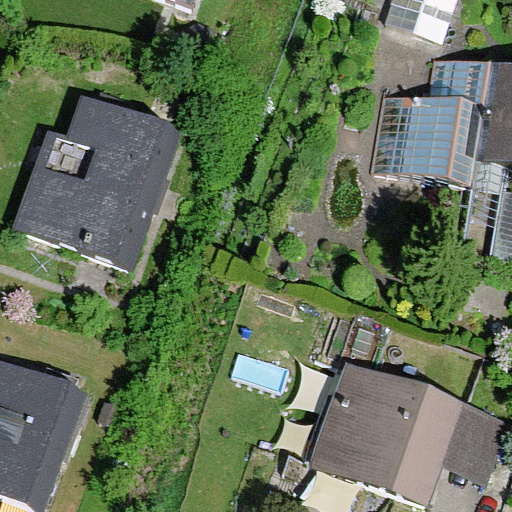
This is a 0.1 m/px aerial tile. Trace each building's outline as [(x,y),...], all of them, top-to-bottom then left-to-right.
[(401,0),(393,49),(454,61),(464,5),(439,0),(401,0)] [(202,124),(89,77),(32,215),(145,262),(202,124)] [(511,99),(415,91),(409,167),(510,176),(503,258),(511,259),(511,99)] [(111,384),(5,339),(0,351),(0,468),(63,495),(111,384)] [(349,391),(311,496),(356,511),(456,511),(483,439),(349,391)]
